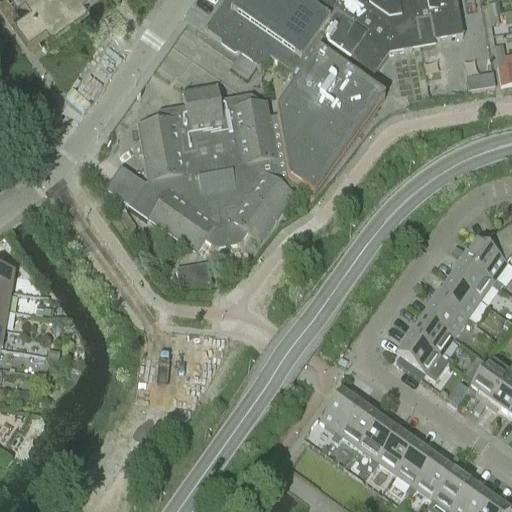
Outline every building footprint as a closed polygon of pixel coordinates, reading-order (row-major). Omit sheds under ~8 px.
[(75,0),(16,0),(12,3),(9,0),(0,0),(0,8),(27,47),(32,51),(42,45),(32,31),(75,0)] [(153,127),(136,130),(136,131),(137,131),(141,158),(141,160),(142,160),(146,187),(146,188),(150,188),(153,205),(158,208),(146,225),(194,260),(203,247),(213,254),(214,254),(238,249),(239,249),(246,240),(258,248),(293,200),(288,197),(294,189),(312,202),(383,102),(365,88),(370,81),(371,82),(387,58),(411,54),(409,42),(417,41),(418,48),(462,40),(461,39),(460,39),(456,12),(456,10),(455,10),(453,0),(239,0),(237,3),(232,0),(226,0),(203,34),(239,59),(256,70),(260,73),(268,61),(291,77),(294,72),(302,77),(275,114),(276,120),(267,122),(265,109),(266,109),(266,107),(257,109),(256,105),(257,105),(250,100),(231,103),(231,105),(219,107),(216,90),(214,91),(215,92),(183,97),(183,96),(181,97),(183,112),(157,116),(152,123),(153,123),(153,127)] [(486,9),(487,19),(496,17),(494,7),(486,9)] [(497,27),(496,17),(487,19),(489,29),(497,27)] [(493,51),(495,61),(503,60),(501,50),(493,51)] [(511,58),(503,60),(505,70),(511,68),(511,58)] [(239,59),(229,73),(246,85),(256,70),(239,59)] [(505,70),(503,60),(495,61),(496,71),(505,70)] [(467,95),(494,91),(491,77),(464,82),(467,95)] [(142,189),(126,212),(146,225),(158,208),(153,205),(150,188),(146,188),(142,189)] [(130,216),(126,222),(139,231),(143,225),(130,216)] [(511,227),(496,237),(510,260),(511,259),(511,227)] [(505,268),(510,260),(496,237),(478,249),(475,247),(466,260),(462,257),(462,258),(454,252),(450,257),(458,263),(458,264),(492,288),(506,268),(505,268)] [(457,272),(448,285),(479,306),(492,288),(458,264),(453,270),(457,272)] [(207,269),(179,275),(185,296),(211,290),(212,290),(210,280),(207,269)] [(0,274),(0,295),(10,297),(13,277),(0,274)] [(465,325),(479,306),(448,285),(440,297),(436,294),(431,301),(465,325)] [(0,314),(6,316),(10,297),(0,295),(0,314)] [(430,310),(422,322),(452,343),(465,325),(431,301),(427,307),(430,310)] [(439,362),(452,343),(422,322),(413,334),(410,331),(405,338),(439,362)] [(506,325),(502,330),(508,334),(511,329),(506,325)] [(439,362),(405,338),(401,344),(404,347),(395,360),(398,362),(423,380),(425,381),(439,362)] [(48,354),(47,361),(58,363),(59,356),(48,354)] [(398,362),(395,367),(420,385),(423,380),(398,362)] [(485,410),(509,376),(490,362),(468,393),(481,402),(479,406),(473,414),(478,418),(484,409),(485,410)] [(506,420),(511,411),(511,378),(509,376),(485,410),(491,415),(494,411),(506,420)] [(318,426),(338,440),(362,406),(355,401),(353,405),(340,396),(318,426)] [(368,410),(362,406),(338,440),(356,453),(378,423),(366,414),(368,410)] [(390,431),(378,423),(356,453),(375,466),(399,432),(393,428),(390,431)] [(393,479),(415,449),(403,440),(405,437),(399,432),(375,466),(393,479)] [(427,458),(415,449),(393,479),(412,493),(436,459),(430,454),(427,458)] [(430,506),(452,476),(440,467),(443,463),(436,459),(412,493),(430,506)] [(464,484),(452,476),(430,506),(439,511),(454,511),(473,485),(467,481),(464,484)] [(482,511),(489,502),(477,493),(480,490),(473,485),(454,511),(482,511)] [(502,511),(489,502),(482,511),(510,511),(504,507),(502,511)]
